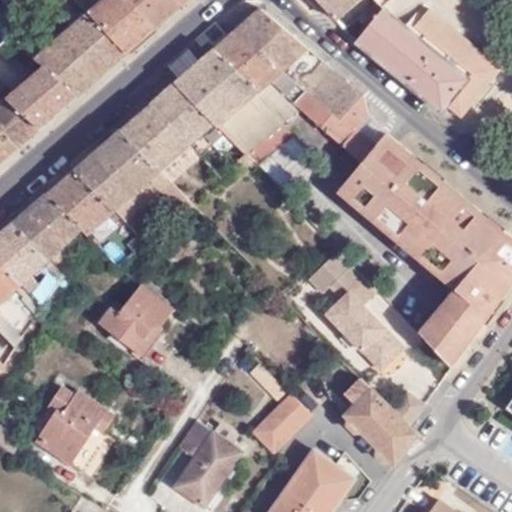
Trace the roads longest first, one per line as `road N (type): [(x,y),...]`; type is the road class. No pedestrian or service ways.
road 1 (residential): [(285,0),(511,198)]
road 2 (secondary): [(0,192),(229,0)]
road 3 (residential): [(442,438),(511,340)]
